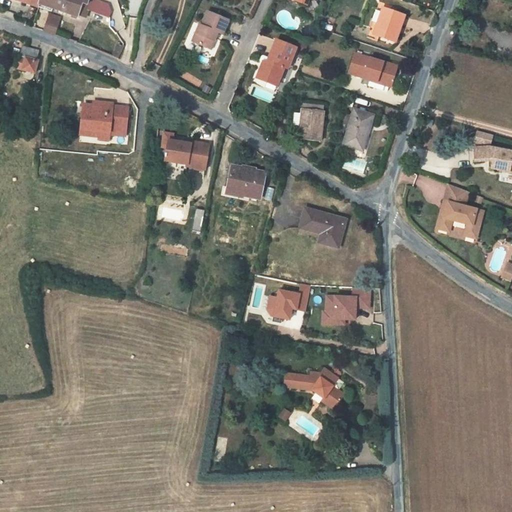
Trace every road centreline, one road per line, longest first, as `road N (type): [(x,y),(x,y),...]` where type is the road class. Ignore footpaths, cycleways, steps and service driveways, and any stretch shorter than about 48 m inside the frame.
road 1 (unclassified): [(399,511),(384,216)]
road 2 (residential): [(214,113),(114,64),(0,23)]
road 3 (residential): [(384,216),(386,189),(452,0)]
road 4 (residential): [(384,216),(214,113)]
road 5 (residential): [(511,307),(384,216)]
road 6 (residential): [(265,0),(214,113)]
